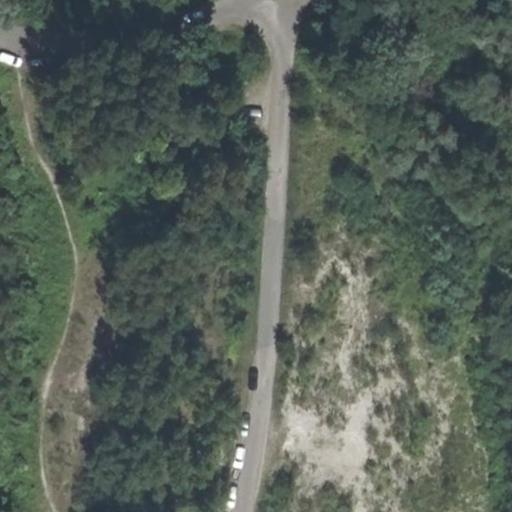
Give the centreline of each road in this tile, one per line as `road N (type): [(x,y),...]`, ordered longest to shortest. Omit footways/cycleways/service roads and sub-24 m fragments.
road 1 (unclassified): [(242,511),(284,312),(269,0)]
road 2 (track): [(16,42),(34,138),(72,252),(33,450),(51,511)]
road 3 (unclassified): [(260,0),(16,42),(0,33)]
